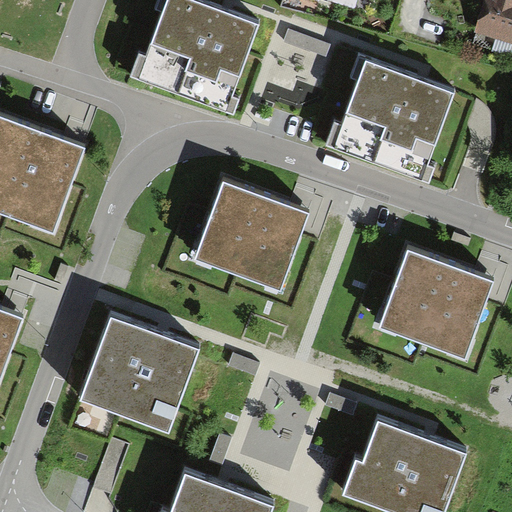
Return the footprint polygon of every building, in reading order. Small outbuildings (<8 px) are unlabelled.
[(255,17),(206,0),(159,0),(134,72),(225,104),(255,17)] [(511,0),(480,0),(473,22),(511,34),(511,0)] [(452,87),(358,55),(331,133),(424,166),(452,87)] [(85,143),(0,111),(0,208),(53,228),(85,143)] [(309,209),(224,178),(195,256),(281,287),(309,209)] [(493,276),(408,247),(382,325),(466,353),(493,276)] [(0,377),(24,314),(0,305),(0,377)] [(195,344),(111,316),(85,395),(169,423),(195,344)] [(443,511),(466,446),(378,416),(364,456),(357,454),(346,488),(397,506),(395,511),(443,511)] [(270,511),(274,501),(187,470),(173,510),(165,508),(163,511),(270,511)]
